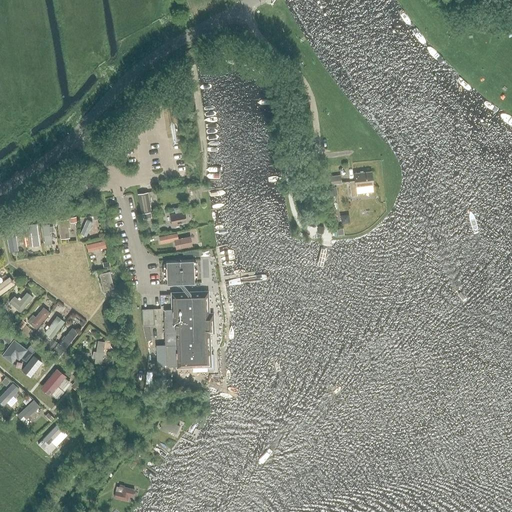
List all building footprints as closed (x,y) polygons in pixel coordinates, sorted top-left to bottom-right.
[(189,155),(183,156),(186,176),(192,175),(189,155)] [(356,187),(373,185),(372,172),(355,173),(355,181),(350,182),(351,196),(357,195),(356,187)] [(342,183),(341,175),(329,176),(331,184),(342,183)] [(150,212),(152,212),(148,192),(138,194),(142,214),(143,213),(150,212)] [(172,224),(186,222),(184,209),(176,210),(176,213),(170,214),(172,224)] [(144,220),(151,219),(150,212),(143,213),(144,220)] [(57,238),(67,238),(66,219),(56,219),(57,238)] [(83,236),(90,222),(84,219),(77,233),(83,236)] [(16,229),(4,229),(5,251),(18,250),(16,229)] [(178,249),(191,246),(189,238),(180,239),(178,233),(160,237),(162,243),(176,240),(178,249)] [(83,251),(103,248),(102,240),(82,244),(83,251)] [(208,293),(191,293),(182,283),(194,282),(193,260),(187,260),(187,256),(182,256),(182,260),(166,261),(167,283),(178,283),(187,293),(184,294),(174,294),(168,294),(168,295),(174,295),(175,306),(175,309),(165,310),(167,366),(178,366),(210,365),(209,333),(211,333),(211,331),(213,328),(213,325),(211,322),(211,314),(208,314),(208,293)] [(104,291),(114,288),(110,271),(99,274),(104,291)] [(0,293),(12,284),(5,275),(0,279),(0,293)] [(22,306),(31,299),(25,292),(17,298),(22,306)] [(41,306),(30,319),(36,324),(47,311),(41,306)] [(143,326),(155,325),(154,309),(142,309),(143,326)] [(40,335),(45,329),(41,326),(37,333),(40,335)] [(13,357),(16,359),(24,349),(12,338),(0,351),(0,356),(8,363),(13,357)] [(57,342),(53,339),(47,347),(51,350),(57,342)] [(26,360),(32,352),(27,349),(21,357),(26,360)] [(37,388),(45,394),(60,376),(56,373),(52,378),(48,375),(37,388)] [(72,381),(69,385),(74,389),(77,386),(79,382),(74,378),(72,381)] [(176,432),(178,426),(172,423),(173,421),(167,418),(166,420),(165,420),(162,427),(163,428),(163,429),(168,431),(169,429),(176,432)] [(49,456),(69,435),(55,422),(36,443),(49,456)] [(134,465),(139,458),(132,454),(127,461),(134,465)] [(133,497),(134,489),(123,487),(124,486),(120,486),(119,488),(123,488),(122,493),(116,492),(115,498),(128,500),(129,496),(133,497)]
